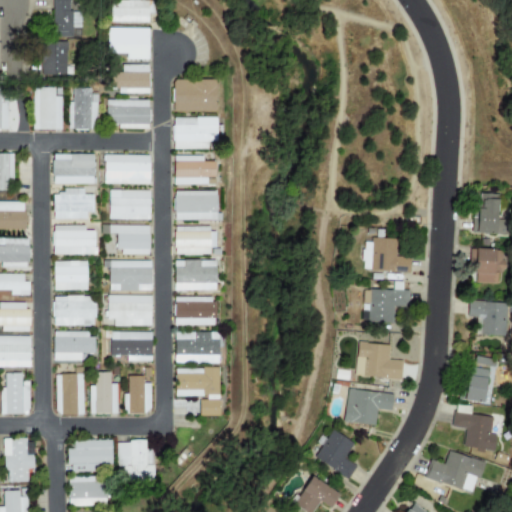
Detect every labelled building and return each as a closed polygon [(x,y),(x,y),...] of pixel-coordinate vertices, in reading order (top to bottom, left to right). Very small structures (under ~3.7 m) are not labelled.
[(70,12),(70,0),(50,0),(50,37),(78,37),(79,13),(70,12)] [(146,22),(146,13),(151,13),(151,0),(108,0),(108,22),(146,22)] [(146,29),(106,28),(105,54),(125,54),(125,59),(146,59),(146,29)] [(39,75),(66,75),(65,42),(38,42),(39,75)] [(147,65),(120,65),(120,73),(107,72),(107,88),(117,89),(117,93),(147,93),(147,65)] [(213,112),(213,79),(171,80),(171,112),(213,112)] [(30,130),(59,130),(59,96),(52,96),(52,88),(30,88),(30,130)] [(66,130),(94,130),(94,97),(87,97),(87,89),(70,88),(70,101),(66,101),(66,130)] [(146,100),(104,100),(104,125),(116,125),(116,129),(147,129),(146,100)] [(15,131),(15,102),(5,102),(6,131),(15,131)] [(206,149),(206,142),(215,142),(214,118),(171,118),(171,149),(206,149)] [(0,190),(11,190),(11,155),(0,154),(0,190)] [(91,154),(50,155),(50,184),(92,184),(91,154)] [(102,184),(147,184),(148,156),(102,155),(102,184)] [(171,156),(172,185),(204,184),(204,177),(213,177),(212,161),(201,162),(201,156),(171,156)] [(91,195),(81,195),(81,189),(61,189),(61,194),(51,194),(51,219),(85,219),(85,212),(91,212),(91,195)] [(148,191),(107,190),(107,219),(147,220),(148,191)] [(215,191),(172,192),(172,221),(216,220),(215,191)] [(495,234),(496,194),(479,193),(479,208),(474,208),(473,233),(495,234)] [(0,229),(22,230),(23,202),(0,202),(0,229)] [(51,254),(93,255),(93,231),(83,231),(83,226),(51,225),(51,254)] [(147,226),(107,226),(107,233),(115,233),(115,253),(146,254),(147,226)] [(172,228),(172,255),(211,255),(211,228),(172,228)] [(0,267),(26,268),(26,239),(0,239),(0,267)] [(407,272),(408,257),(393,257),(394,240),(361,239),(360,271),(407,272)] [(502,249),(474,249),(473,283),(500,284),(502,249)] [(84,261),(51,262),(51,290),(85,290),(84,261)] [(148,261),(107,261),(107,291),(149,291),(148,261)] [(172,290),(213,291),(213,261),(172,261),(172,290)] [(0,289),(9,290),(9,295),(27,295),(27,282),(22,282),(22,275),(0,274),(0,289)] [(391,323),(391,307),(406,307),(407,291),(361,290),(360,323),(391,323)] [(149,296),(105,295),(105,320),(112,320),(112,326),(148,326),(149,296)] [(51,325),(93,326),(93,297),(51,296),(51,325)] [(213,297),(172,298),(173,325),(213,325),(213,297)] [(475,317),(474,336),(503,337),(505,303),(466,301),(466,317),(475,317)] [(0,331),(27,331),(27,303),(0,303),(0,331)] [(51,361),(78,361),(78,353),(92,354),(93,333),(51,332),(51,361)] [(149,332),(109,332),(109,356),(125,356),(125,361),(149,362),(149,332)] [(173,332),(172,363),(216,364),(217,333),(173,332)] [(28,337),(0,337),(0,367),(27,367),(28,337)] [(387,345),(355,343),(353,377),(399,379),(400,361),(386,360),(387,345)] [(463,401),(482,403),(485,369),(466,367),(463,401)] [(216,368),(173,368),(173,397),(197,397),(197,416),(217,416),(216,368)] [(87,386),(87,414),(108,414),(107,412),(115,411),(114,384),(108,384),(108,372),(92,373),(92,386),(87,386)] [(0,388),(0,414),(26,414),(27,387),(19,387),(19,374),(3,374),(3,388),(0,388)] [(53,375),(53,415),(81,415),(80,374),(53,375)] [(121,414),(148,413),(148,383),(141,383),(141,376),(125,376),(126,394),(121,394),(121,414)] [(373,426),(374,409),(389,411),(390,394),(345,389),(342,422),(373,426)] [(490,417),(451,412),(449,427),(463,429),(461,448),(492,452),(495,435),(488,434),(490,417)] [(351,443),(329,430),(312,459),(346,479),(354,465),(342,458),(351,443)] [(3,482),(27,482),(27,469),(31,469),(31,455),(24,456),(23,438),(2,439),(3,482)] [(110,464),(109,441),(72,441),(72,449),(66,449),(66,472),(96,472),(96,464),(110,464)] [(114,442),(115,467),(121,466),(121,482),(151,481),(150,449),(144,449),(144,441),(114,442)] [(481,462),(446,451),(442,464),(428,460),(422,479),(471,493),(481,462)] [(66,478),(66,507),(105,505),(105,477),(66,478)] [(292,507),(302,511),(310,511),(316,502),(328,509),(336,492),(306,477),(292,507)] [(0,508),(0,511),(25,511),(25,498),(18,498),(17,491),(1,491),(2,508),(0,508)] [(402,511),(423,511),(408,503),(402,511)]
